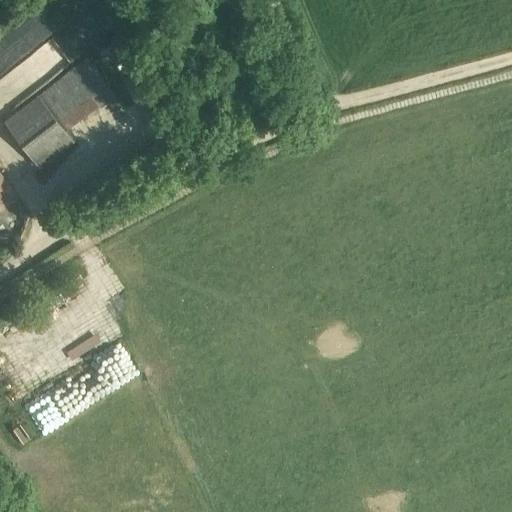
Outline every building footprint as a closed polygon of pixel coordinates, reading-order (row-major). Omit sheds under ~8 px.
[(53,31),(96,0),(41,0),(0,29),(0,66),(3,71),(0,73),(0,96),(4,103),(71,56),(53,31)] [(39,167),(74,143),(65,130),(114,92),(87,58),(4,120),(39,167)] [(0,164),(2,163),(0,160),(0,210),(14,201),(11,196),(15,193),(3,177),(0,173),(0,164)] [(35,350),(46,369),(101,336),(90,317),(35,350)] [(0,408),(22,398),(0,352),(0,408)]
